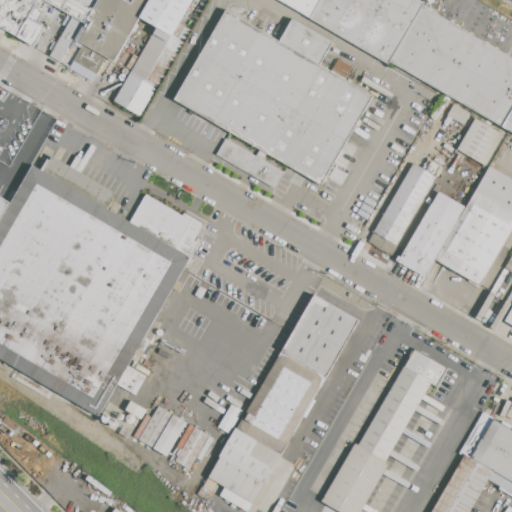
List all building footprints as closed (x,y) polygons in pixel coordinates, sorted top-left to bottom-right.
[(37,0),(27,18),(44,28),(34,45),(0,25),(0,0),(37,0)] [(85,24),(68,14),(42,0),(74,0),(92,10),(85,24)] [(97,0),(92,10),(74,0),(97,0)] [(76,39),(85,24),(92,10),(97,0),(148,0),(139,17),(114,61),(76,39)] [(193,0),(173,36),(157,27),(139,17),(148,0),(193,0)] [(321,0),(311,18),(278,0),(321,0)] [(321,0),(421,0),(425,2),(423,5),(390,62),(389,64),(310,20),(311,18),(321,0)] [(390,62),(423,5),(511,55),(511,107),(502,125),(390,62)] [(174,100),(260,149),(256,156),(226,139),(216,155),(275,189),(285,172),(264,160),(268,154),(322,184),(372,95),(319,65),(332,41),(292,18),(280,40),(225,9),(174,100)] [(85,24),(68,14),(62,25),(67,27),(58,43),(54,41),(49,49),(53,51),(50,56),(62,63),(76,39),(85,24)] [(173,34),(183,40),(189,30),(179,24),(173,34)] [(157,88),(131,73),(157,27),(173,36),(183,42),(157,88)] [(114,102),(131,73),(157,88),(141,117),(114,102)] [(454,105),(470,114),(464,125),(448,116),(454,105)] [(511,130),(502,125),(511,107),(511,130)] [(459,149),(476,119),(503,134),(486,164),(459,149)] [(106,209),(43,171),(53,155),(116,192),(106,209)] [(374,232),(413,164),(435,177),(397,245),(374,232)] [(33,165),(43,171),(106,209),(130,223),(190,258),(127,365),(116,384),(98,414),(0,356),(0,221),(11,203),(33,165)] [(436,258),(465,207),(475,189),(511,209),(511,228),(480,284),(436,258)] [(398,263),(439,192),(465,207),(436,258),(425,278),(398,263)] [(130,223),(147,194),(202,226),(193,240),(198,243),(190,258),(130,223)] [(0,196),(11,203),(0,221),(0,196)] [(511,326),(511,289),(507,299),(511,301),(511,302),(502,321),(511,326)] [(315,293),(360,319),(283,452),(238,426),(315,293)] [(342,511),(323,501),(356,443),(359,444),(413,349),(448,368),(437,387),(430,383),(386,460),(390,462),(361,511),(342,511)] [(127,365),(146,377),(135,395),(116,384),(127,365)] [(159,406),(186,422),(166,456),(138,440),(159,406)] [(471,457),(493,418),(511,428),(511,492),(488,479),(493,470),(471,457)] [(238,426),(283,452),(253,503),(208,477),(238,426)] [(195,427),(209,435),(189,469),(175,460),(195,427)] [(471,457),(493,470),(488,479),(469,511),(431,511),(464,454),(471,457)]
